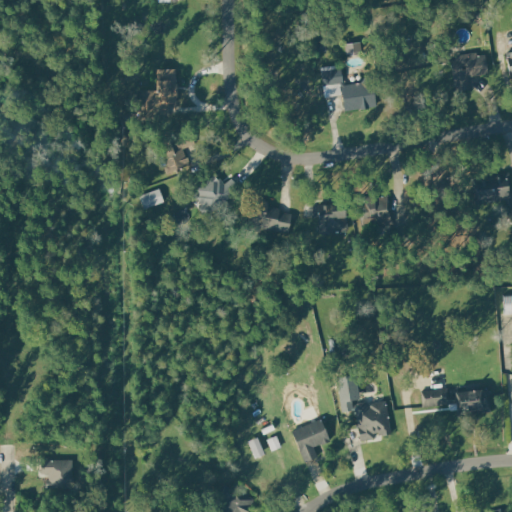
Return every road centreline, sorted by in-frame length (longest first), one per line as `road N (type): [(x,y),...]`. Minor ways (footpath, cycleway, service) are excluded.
road 1 (residential): [(231,0),(237,108),(254,138),(281,156),(398,150),(511,125)]
road 2 (residential): [(306,511),(338,492),(395,476),(511,458)]
